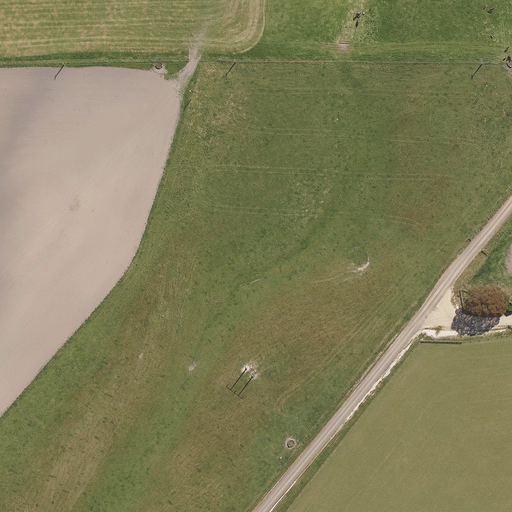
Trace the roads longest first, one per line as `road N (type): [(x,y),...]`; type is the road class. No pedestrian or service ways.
road 1 (unclassified): [(411,332),(267,511)]
road 2 (unclassified): [(511,200),(411,332)]
